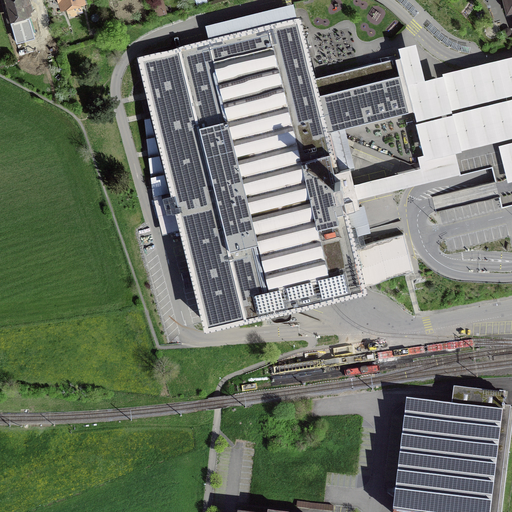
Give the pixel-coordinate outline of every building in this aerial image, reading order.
[(0,0),(0,2),(2,2),(7,20),(34,13),(30,0),(0,0)] [(167,13),(163,0),(152,0),(157,16),(167,13)] [(511,0),(503,0),(506,11),(511,10),(511,0)] [(210,40),(298,18),(293,1),(205,23),(210,40)] [(412,271),(403,233),(366,242),(363,231),(371,229),(364,203),(359,204),(359,202),(360,202),(359,196),(356,187),(355,181),(351,166),(355,165),(346,129),(409,113),(402,83),(396,57),(313,78),(302,36),(298,18),(237,33),(210,40),(141,57),(152,114),(144,117),(153,195),(163,234),(181,229),(185,245),(187,253),(188,259),(190,266),(191,272),(195,284),(196,291),(198,297),(199,303),(201,309),(202,315),(204,322),(205,325),(224,320),(327,294),(368,284),(368,282),(412,271)] [(511,70),(439,88),(460,174),(492,166),(493,173),(502,206),(511,203),(511,70)] [(355,181),(359,196),(461,171),(455,146),(418,155),(420,166),(355,181)] [(502,511),(511,429),(511,406),(504,405),(506,391),(499,390),(499,394),(453,388),(452,402),(406,397),(392,511),(502,511)] [(333,511),(334,505),(297,501),(296,507),(333,511)]
